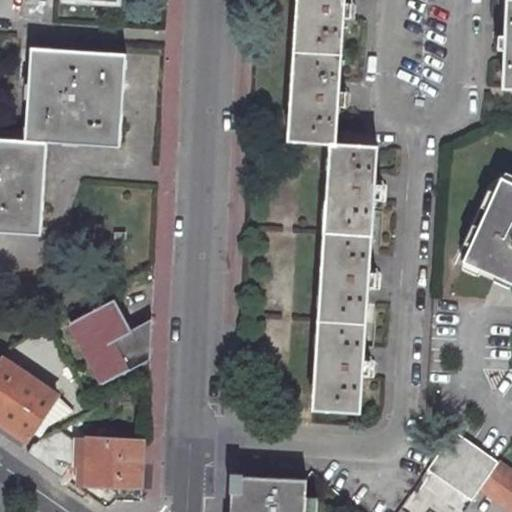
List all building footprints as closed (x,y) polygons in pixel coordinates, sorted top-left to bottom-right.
[(294,0),(285,139),(331,142),(338,143),(340,104),(349,105),(349,99),(350,94),(346,94),(347,87),(341,87),(345,15),(354,15),(355,9),(355,2),(352,2),(352,0),(294,0)] [(505,55),(503,89),(511,89),(511,0),(507,0),(505,37),(496,37),(495,43),(495,49),(498,49),(498,55),(505,55)] [(30,48),(24,141),(48,143),(120,148),(127,54),(30,48)] [(48,143),(24,141),(0,139),(0,232),(41,236),(48,143)] [(331,142),(311,406),(361,410),(363,376),(373,377),(374,371),(374,365),(370,365),(370,359),(363,358),(368,288),(378,289),(379,282),(379,276),(375,275),(375,270),(369,269),(374,200),(384,200),(384,194),(385,187),(380,187),(381,180),(376,180),(378,146),(338,143),(331,142)] [(511,182),(501,177),(462,259),(511,282),(511,182)] [(118,231),(117,250),(131,250),(132,231),(118,231)] [(113,299),(68,325),(102,385),(149,358),(151,326),(147,319),(130,328),(113,299)] [(0,361),(0,421),(24,438),(55,395),(4,358),(1,362),(0,361)] [(479,490),(497,463),(451,432),(425,470),(471,501),(479,490)] [(86,437),(84,483),(119,485),(118,499),(143,500),(146,440),(86,437)] [(510,511),(511,511),(511,473),(497,463),(479,490),(510,511)] [(232,474),(230,511),(305,511),(307,479),(232,474)]
